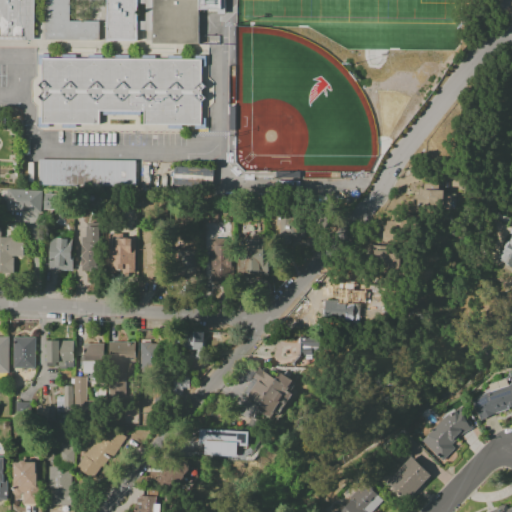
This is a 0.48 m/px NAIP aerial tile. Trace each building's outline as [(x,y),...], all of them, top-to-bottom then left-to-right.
[(0,0),(0,40),(35,40),(35,0),(0,0)] [(98,40),(47,39),(47,0),(70,0),(70,22),(99,22),(98,40)] [(138,0),(138,41),(108,41),(108,0),(138,0)] [(153,0),(153,45),(200,45),(200,11),(223,11),(223,0),(153,0)] [(42,58),(42,124),(100,124),(100,111),(144,112),(144,124),(201,125),(202,59),(42,58)] [(134,160),(38,159),(38,186),(134,187),(134,160)] [(212,168),(174,167),(173,185),(211,187),(212,168)] [(441,197),(440,183),(422,184),(423,194),(416,194),(417,210),(452,208),(451,196),(441,197)] [(41,190),(5,189),(4,212),(40,213),(41,190)] [(42,209),(61,210),(61,194),(42,194),(42,209)] [(298,242),(302,218),(281,214),(277,238),(298,242)] [(385,220),(384,242),(403,242),(404,221),(385,220)] [(511,223),(497,256),(511,263),(511,223)] [(86,227),(86,238),(82,238),(80,268),(99,269),(101,227),(86,227)] [(108,274),(133,275),(135,240),(118,239),(118,234),(110,234),(108,274)] [(12,256),(21,256),(21,238),(0,237),(0,272),(12,273),(12,256)] [(71,271),(72,239),(49,238),(48,270),(71,271)] [(266,277),(265,239),(237,240),(238,277),(266,277)] [(231,279),(232,240),(211,240),(209,278),(231,279)] [(146,278),(166,277),(165,243),(145,244),(146,278)] [(370,268),(400,269),(401,247),(371,247),(370,268)] [(176,277),(197,278),(198,251),(177,250),(176,277)] [(324,300),(324,322),(353,321),(353,286),(339,286),(339,300),(324,300)] [(202,332),(185,331),(184,350),(202,350),(202,332)] [(0,379),(8,379),(8,337),(0,336),(0,379)] [(299,337),(298,366),(320,366),(321,338),(299,337)] [(12,368),(34,368),(34,338),(13,338),(12,368)] [(72,340),(45,341),(46,367),(73,366),(72,340)] [(108,342),(109,369),(122,369),(122,362),(135,361),(134,341),(108,342)] [(139,342),(140,375),(159,374),(158,342),(139,342)] [(104,344),(82,343),(82,373),(103,373),(104,344)] [(280,398),(286,400),(295,382),(278,373),(276,378),(257,368),(252,378),(256,379),(246,398),(259,405),(256,411),(270,418),(280,398)] [(63,386),(62,397),(55,397),(55,408),(85,410),(86,377),(72,377),(72,386),(63,386)] [(472,422),(451,406),(423,444),(443,460),(472,422)] [(247,447),(248,431),(198,430),(198,444),(204,444),(203,457),(236,458),(237,446),(247,447)] [(48,505),(71,505),(70,443),(56,443),(56,457),(55,457),(55,466),(47,466),(48,505)] [(177,496),(193,466),(172,455),(156,486),(177,496)] [(385,483),(406,501),(430,474),(409,456),(385,483)] [(12,463),(13,495),(22,495),(23,504),(37,504),(36,462),(12,463)] [(371,511),(383,500),(364,483),(350,498),(351,499),(338,511),(371,511)] [(134,511),(158,511),(159,508),(152,508),(153,496),(135,496),(134,511)]
